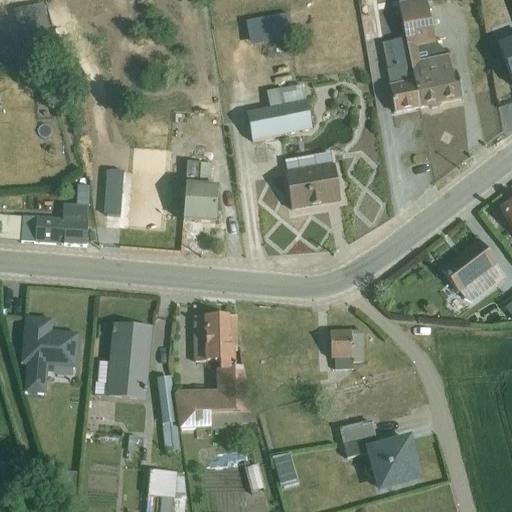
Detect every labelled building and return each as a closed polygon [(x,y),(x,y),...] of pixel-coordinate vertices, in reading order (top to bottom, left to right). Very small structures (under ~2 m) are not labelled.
[(425,2),(397,7),(404,42),(419,111),(426,110),(430,112),(438,110),(441,107),(462,102),(453,60),(448,61),(437,47),(434,48),(425,2)] [(40,8),(14,14),(23,55),(49,48),(40,8)] [(251,45),(252,48),(256,47),(257,50),(268,47),(264,24),(246,28),(250,45),(251,45)] [(395,116),(419,111),(404,42),(381,46),(395,116)] [(511,42),(497,48),(511,87),(511,42)] [(281,81),(282,64),(267,64),(266,81),(281,81)] [(246,116),(251,146),(311,134),(302,89),(265,96),(268,112),(246,116)] [(81,158),(82,164),(87,163),(87,162),(90,161),(89,157),(94,157),(90,132),(77,133),(80,158),(81,158)] [(121,165),(146,163),(145,154),(177,151),(176,135),(144,138),(144,137),(119,139),(121,165)] [(259,161),(274,160),(273,145),(257,146),(259,161)] [(329,156),(284,164),(286,176),(284,176),(291,213),(340,205),(333,168),(332,168),(329,156)] [(215,226),(217,190),(210,190),(212,167),(187,165),(182,224),(215,226)] [(21,245),(85,250),(88,190),(82,176),(74,182),(74,189),(79,190),(78,209),(62,208),(62,222),(23,221),(21,245)] [(511,202),(498,212),(511,231),(511,202)] [(0,243),(21,245),(23,221),(0,219),(0,243)] [(506,280),(479,245),(440,274),(465,302),(472,306),(506,280)] [(511,299),(502,307),(511,321),(511,299)] [(250,416),(249,372),(241,372),(240,349),(237,349),(236,319),(194,320),(195,365),(219,365),(219,373),(216,373),(216,394),(177,395),(173,399),(179,433),(210,432),(210,433),(241,432),(241,428),(256,427),(256,423),(255,423),(255,419),(254,419),(254,416),(250,416)] [(47,400),(49,371),(75,374),(78,338),(51,335),(52,323),(25,321),(20,368),(24,369),(22,397),(47,400)] [(106,388),(105,400),(143,404),(149,332),(114,329),(111,366),(99,365),(97,387),(106,388)] [(363,365),(362,334),(329,335),(330,374),(352,372),(352,366),(363,365)] [(302,374),(302,362),(287,363),(288,375),(302,374)] [(171,379),(156,382),(164,454),(179,453),(177,433),(179,433),(173,399),(171,379)] [(343,447),(374,439),(371,427),(405,419),(401,402),(384,406),(382,399),(386,398),(382,383),(350,391),(355,413),(345,416),(348,429),(339,431),(343,447)] [(99,446),(117,448),(118,438),(100,436),(99,446)] [(374,439),(343,447),(346,461),(366,456),(369,466),(367,467),(364,473),(366,479),(371,481),(372,481),(376,494),(418,482),(407,443),(378,452),(374,439)] [(289,458),(272,461),(280,491),(297,486),(289,458)] [(258,466),(244,469),(251,494),(265,491),(258,466)] [(145,511),(184,511),(185,501),(174,500),(176,476),(149,474),(145,511)]
